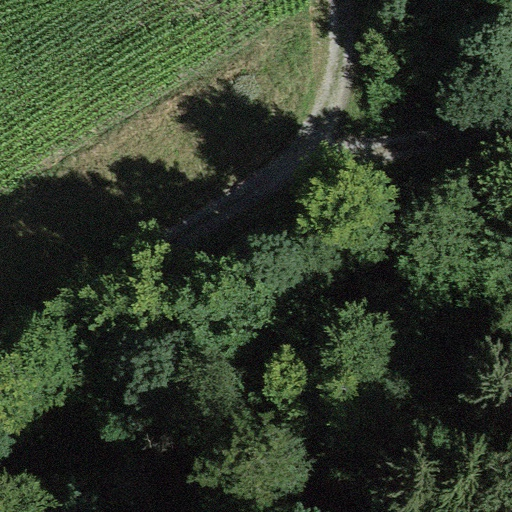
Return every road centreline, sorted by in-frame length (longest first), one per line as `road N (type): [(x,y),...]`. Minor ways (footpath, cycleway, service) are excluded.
road 1 (track): [(511,114),(434,130),(196,218),(0,360)]
road 2 (track): [(196,218),(205,0)]
